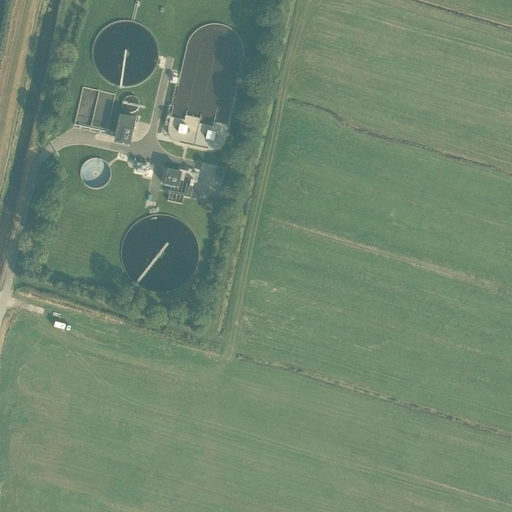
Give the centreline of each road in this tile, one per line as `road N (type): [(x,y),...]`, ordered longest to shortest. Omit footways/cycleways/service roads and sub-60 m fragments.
road 1 (track): [(511,98),(493,143),(498,197),(491,239),(443,307),(361,378),(274,429),(238,439),(0,445)]
road 2 (unclassified): [(305,6),(471,53),(511,56)]
